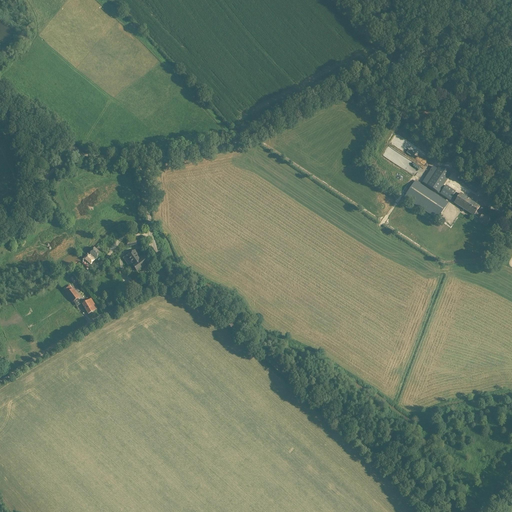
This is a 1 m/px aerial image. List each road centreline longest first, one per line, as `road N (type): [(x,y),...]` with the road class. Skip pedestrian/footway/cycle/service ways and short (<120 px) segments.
road 1 (unclassified): [(426,511),(215,310),(163,277)]
road 2 (unclassified): [(4,377),(163,277)]
road 3 (track): [(133,160),(80,152),(0,85)]
road 4 (track): [(382,221),(449,262),(494,254),(511,225)]
road 5 (unclassified): [(254,135),(391,59)]
road 6 (unclassified): [(382,221),(254,135)]
road 7 (unclassified): [(146,180),(165,157),(254,135)]
